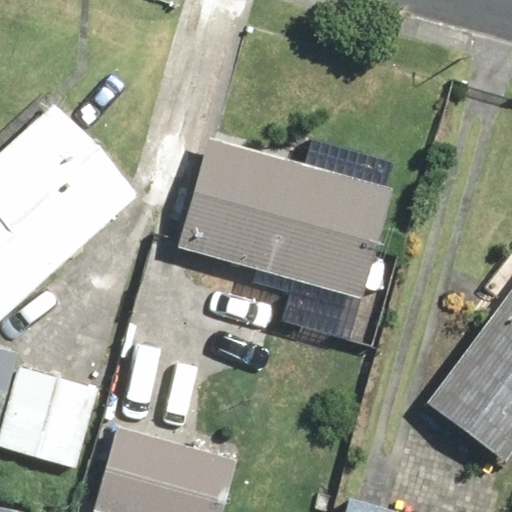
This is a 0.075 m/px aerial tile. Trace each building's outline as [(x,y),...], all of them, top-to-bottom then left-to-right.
[(0,308),(119,195),(33,106),(0,137),(0,308)] [(385,189),(201,139),(171,250),(354,300),(385,189)] [(511,267),(406,398),(493,468),(511,444),(511,267)] [(82,391),(13,374),(0,426),(0,451),(63,467),(82,391)] [(212,511),(225,450),(105,425),(87,511),(212,511)] [(0,511),(17,511),(20,498),(0,494),(0,511)] [(418,511),(333,497),(330,511),(418,511)]
